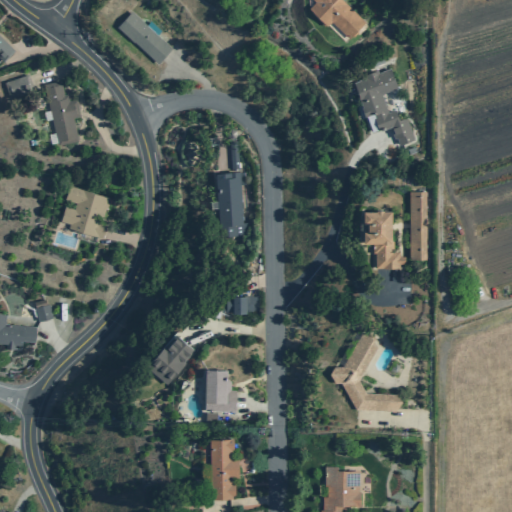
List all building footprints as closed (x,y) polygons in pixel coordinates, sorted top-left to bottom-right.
[(341,0),(364,22),(348,38),(331,21),(326,25),(309,7),(314,1),(313,0),(341,0)] [(157,65),(116,27),(131,11),(171,49),(157,65)] [(0,37),(14,51),(5,60),(0,55),(0,37)] [(378,131),(371,113),(364,116),(361,107),(362,107),(353,82),(365,77),(364,74),(376,69),(377,72),(390,68),(397,88),(381,94),(388,111),(394,109),(398,120),(405,117),(413,140),(399,145),(396,137),(394,138),(389,127),(378,131)] [(9,99),(4,82),(28,74),(33,91),(9,99)] [(75,99),(79,116),(72,118),(77,140),(58,145),(43,84),(60,80),(63,94),(67,93),(69,101),(75,99)] [(231,168),(229,142),(236,142),(238,167),(231,168)] [(219,226),(215,173),(238,172),(242,225),(219,226)] [(102,238),(67,228),(69,224),(59,221),(63,206),(73,209),(75,201),(64,198),(68,185),(109,197),(104,214),(94,211),(92,219),(106,223),(102,238)] [(408,259),(408,191),(425,191),(425,259),(408,259)] [(398,263),(398,267),(375,267),(374,252),(372,252),(372,242),(363,242),(362,230),(367,230),(367,222),(363,222),(363,210),(375,210),(375,209),(382,209),(382,210),(390,210),(391,241),(392,240),(392,251),(398,251),(398,256),(404,256),(404,263),(398,263)] [(225,312),(225,295),(258,295),(258,311),(225,312)] [(38,321),(34,308),(48,304),(52,317),(38,321)] [(4,324),(35,326),(34,341),(21,340),(21,345),(14,344),(13,348),(6,348),(6,344),(0,343),(0,313),(5,314),(4,324)] [(165,383),(145,364),(164,343),(165,344),(175,333),(194,349),(183,361),(184,362),(165,383)] [(340,382),(334,382),(329,373),(333,366),(341,366),(360,333),(372,333),(375,338),(373,341),(376,347),(357,380),(365,393),(397,394),(401,401),(395,411),(355,409),(340,382)] [(226,380),(229,380),(229,390),(235,390),(235,411),(229,411),(229,410),(204,410),(204,401),(203,401),(204,367),(226,368),(226,380)] [(205,420),(205,412),(216,412),(216,420),(205,420)] [(210,498),(209,438),(229,438),(229,437),(232,437),(232,449),(230,449),(230,457),(238,457),(238,477),(231,477),(231,483),(234,483),(234,495),(231,495),(232,498),(210,498)] [(319,511),(319,510),(321,510),(321,496),(326,496),(326,482),(324,482),(324,466),(336,466),(336,470),(358,470),(358,491),(359,491),(359,506),(343,506),(343,511),(319,511)]
